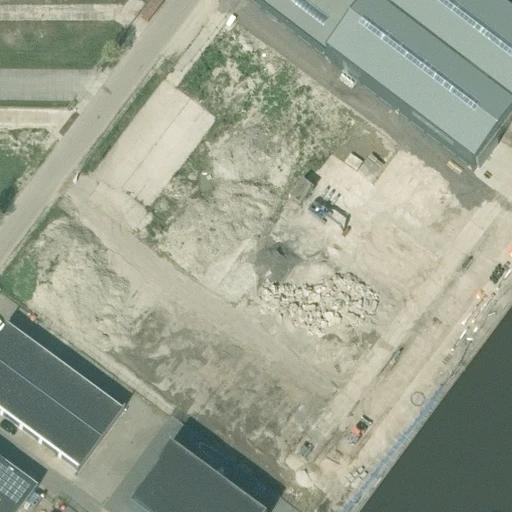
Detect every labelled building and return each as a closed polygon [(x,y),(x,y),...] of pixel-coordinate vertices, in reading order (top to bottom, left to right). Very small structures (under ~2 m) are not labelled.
[(474,172),(511,122),(511,21),(484,0),(244,0),(177,89),(220,122),(189,163),(228,193),(189,244),(147,212),(134,230),(230,303),(262,261),(249,252),(291,197),(300,204),(312,189),(302,182),(370,93),(474,172)] [(67,321),(61,329),(78,342),(87,330),(81,325),(78,329),(67,321)] [(0,415),(77,473),(121,414),(5,329),(0,336),(0,415)] [(123,511),(247,511),(170,452),(123,511)] [(0,511),(19,511),(35,491),(0,465),(0,511)]
